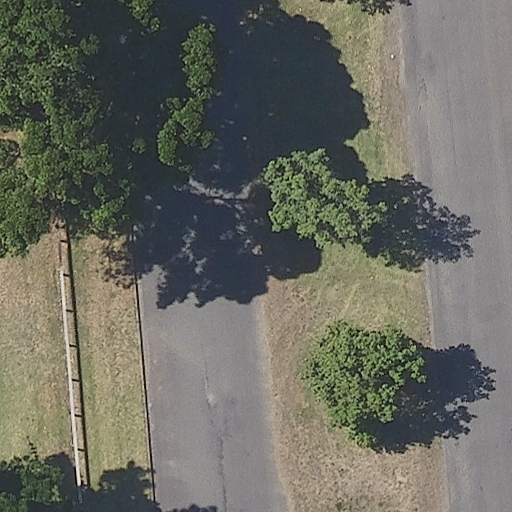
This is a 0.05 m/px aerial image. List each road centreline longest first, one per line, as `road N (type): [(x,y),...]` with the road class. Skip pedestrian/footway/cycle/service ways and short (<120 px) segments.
road 1 (residential): [(245,511),(198,0)]
road 2 (residential): [(472,0),(511,461)]
